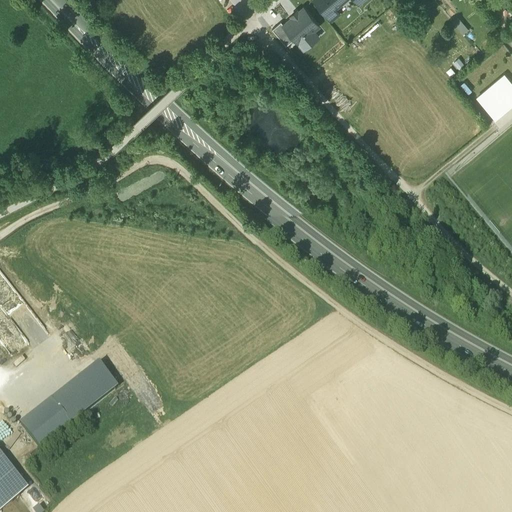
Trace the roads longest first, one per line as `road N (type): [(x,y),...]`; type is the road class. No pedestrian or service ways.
road 1 (track): [(511,409),(376,341),(163,161),(25,219),(0,238)]
road 2 (primary): [(511,365),(404,311),(272,213),(56,0)]
road 3 (track): [(250,18),(443,234),(511,293)]
road 4 (track): [(0,214),(84,172),(250,18)]
